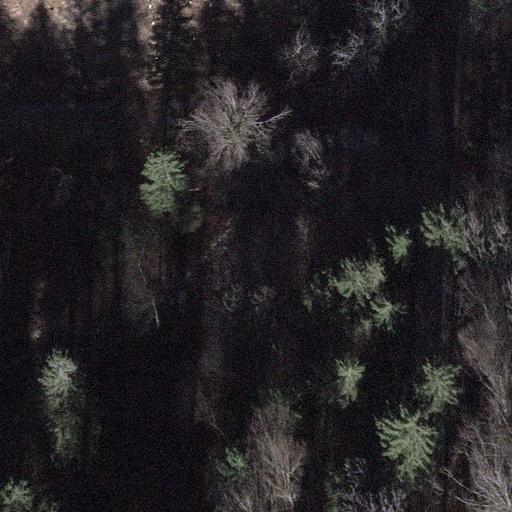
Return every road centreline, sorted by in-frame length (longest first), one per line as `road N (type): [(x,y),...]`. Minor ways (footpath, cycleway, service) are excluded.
road 1 (track): [(0,428),(113,412),(231,354),(311,285),(408,160)]
road 2 (track): [(408,160),(305,106),(0,113)]
road 3 (track): [(408,160),(494,0)]
